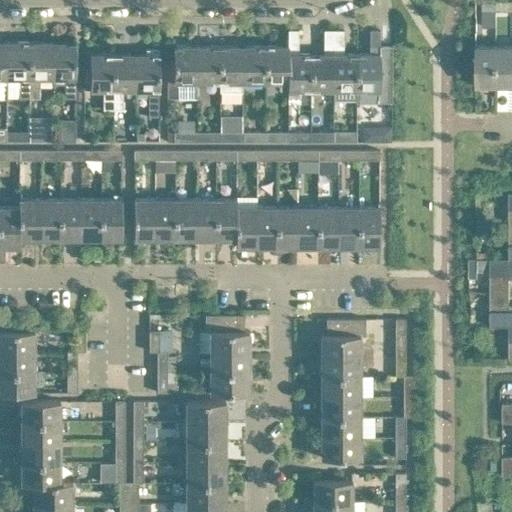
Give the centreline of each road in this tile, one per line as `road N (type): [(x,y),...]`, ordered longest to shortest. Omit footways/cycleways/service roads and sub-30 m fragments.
road 1 (residential): [(257,511),(254,456),(277,395),(279,280)]
road 2 (residential): [(112,395),(111,280),(0,277)]
road 3 (residential): [(279,280),(403,281)]
